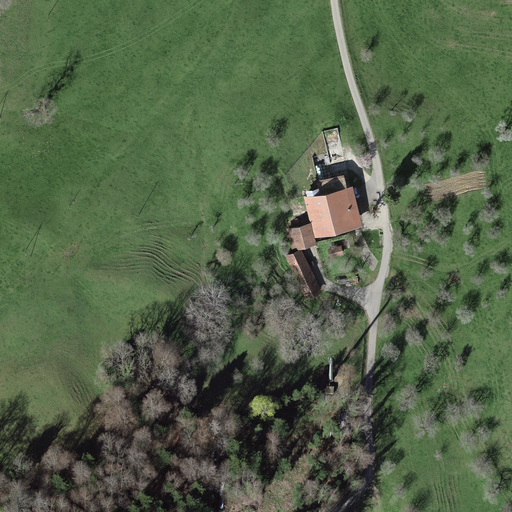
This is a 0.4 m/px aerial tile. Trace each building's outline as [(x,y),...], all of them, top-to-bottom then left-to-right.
[(321,195),(346,188),(342,175),(317,182),(321,195)] [(321,195),(305,199),(312,224),(316,240),(362,227),(351,187),(346,188),(321,195)] [(316,240),(312,224),(289,231),(295,252),(317,246),(316,240)] [(341,247),(327,250),(329,259),(343,256),(341,247)] [(301,252),(287,258),(306,300),(319,294),(301,252)]
